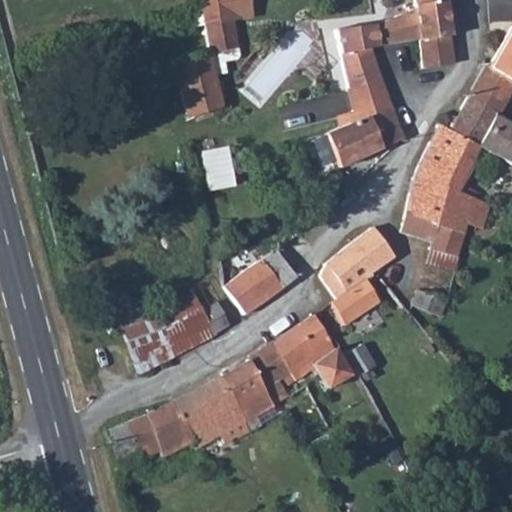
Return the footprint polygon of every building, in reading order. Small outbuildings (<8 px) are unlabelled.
[(252,0),(200,0),(212,52),(240,49),(237,20),(256,17),(252,0)] [(451,63),(441,0),(407,0),(408,6),(373,24),(410,19),(413,37),(418,68),(451,63)] [(410,19),(373,24),(374,29),(368,30),(370,42),(380,40),(381,43),(413,37),(410,19)] [(370,42),(368,30),(367,26),(326,31),(342,80),(345,89),(374,79),(362,47),(371,45),(370,42)] [(511,29),(496,54),(486,70),(511,86),(511,29)] [(209,54),(198,57),(171,64),(186,118),(223,109),(209,54)] [(511,86),(486,70),(482,67),(465,95),(496,116),(511,92),(511,86)] [(345,89),(342,80),(329,84),(339,114),(344,112),(350,127),(385,112),(374,79),(345,89)] [(511,125),(496,116),(465,95),(443,129),(433,122),(417,148),(408,172),(458,196),(476,148),(511,169),(511,125)] [(350,127),(319,141),(331,166),(396,137),(385,112),(350,127)] [(199,148),(208,188),(235,183),(227,142),(199,148)] [(458,196),(408,172),(400,206),(432,221),(464,234),(467,225),(481,232),(489,209),(458,196)] [(432,221),(400,206),(395,227),(425,239),(432,221)] [(455,258),(464,234),(432,221),(425,239),(422,247),(455,258)] [(375,227),(328,263),(320,275),(338,300),(365,280),(397,258),(375,227)] [(287,280),(267,253),(266,251),(237,272),(241,277),(260,302),(287,280)] [(242,317),(260,302),(241,277),(223,290),(242,317)] [(338,300),(333,304),(347,324),(380,301),(365,280),(338,300)] [(413,287),(409,306),(438,316),(443,298),(413,287)] [(196,310),(185,288),(180,291),(183,299),(153,314),(145,294),(111,311),(119,335),(156,323),(168,359),(209,339),(196,310)] [(228,329),(214,302),(196,310),(209,339),(228,329)] [(347,371),(308,317),(271,343),(286,370),(261,387),(271,404),(286,395),(280,386),(311,368),(325,387),(347,371)] [(156,323),(119,335),(133,375),(168,359),(156,323)] [(286,370),(271,343),(242,363),(243,365),(267,406),(271,404),(261,387),(286,370)] [(360,344),(342,357),(358,379),(375,366),(360,344)] [(247,433),(266,423),(262,416),(254,420),(251,415),(267,406),(243,365),(217,379),(247,433)] [(188,441),(191,450),(215,438),(219,448),(247,433),(217,379),(170,404),(188,441)] [(139,457),(144,466),(163,458),(161,452),(188,441),(170,404),(144,415),(158,448),(139,457)] [(124,423),(138,453),(139,457),(158,448),(144,415),(124,423)] [(101,433),(112,470),(119,467),(118,461),(138,453),(124,423),(101,433)]
